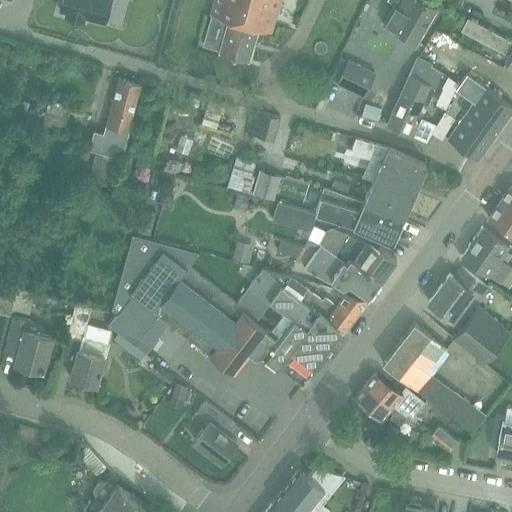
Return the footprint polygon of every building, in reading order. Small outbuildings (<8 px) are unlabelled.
[(63,0),(60,10),(66,12),(65,16),(84,21),(85,17),(105,23),(111,0),(63,0)] [(258,28),(270,31),(271,31),(279,0),(215,0),(211,14),(229,19),(220,52),(249,60),(258,28)] [(437,8),(423,0),(388,0),(395,4),(384,25),(416,43),(437,8)] [(511,40),(467,17),(461,29),(508,54),(504,62),(511,66),(511,40)] [(431,84),(424,81),(432,65),(418,58),(410,74),(388,125),(408,134),(410,130),(414,131),(413,134),(414,134),(419,124),(414,122),(431,84)] [(353,90),(362,72),(363,68),(348,60),(337,82),(353,90)] [(478,159),(511,110),(511,104),(467,73),(455,89),(473,102),(448,138),(478,159)] [(91,149),(97,150),(89,180),(110,187),(119,156),(121,157),(141,84),(119,78),(104,136),(95,134),(91,149)] [(442,139),(450,126),(455,117),(445,112),(432,133),(442,139)] [(273,140),(279,118),(262,113),(256,136),(273,140)] [(214,139),(217,127),(204,124),(201,136),(214,139)] [(366,177),(373,180),(379,182),(381,178),(414,192),(426,164),(387,147),(356,138),(352,151),(373,157),(366,177)] [(255,164),(242,159),(233,188),(250,194),(256,175),(251,173),(255,164)] [(282,175),(280,175),(260,170),(253,194),(274,200),(282,175)] [(402,218),(414,192),(381,178),(379,182),(373,180),(364,201),(402,218)] [(511,185),(488,217),(511,234),(511,185)] [(392,242),(402,218),(364,201),(349,196),(334,191),(325,189),(317,214),(354,225),(392,242)] [(246,211),(251,196),(238,192),(234,207),(246,211)] [(278,202),(277,203),(273,219),(311,230),(316,213),(278,202)] [(156,212),(144,209),(139,232),(150,235),(156,212)] [(500,258),(507,248),(509,245),(482,226),(461,256),(499,284),(511,266),(500,258)] [(366,245),(345,235),(344,237),(333,231),(328,233),(321,245),(336,255),(338,250),(380,282),(396,260),(379,248),(376,253),(366,245)] [(238,240),(233,258),(249,262),(254,244),(238,240)] [(281,240),(277,250),(298,258),(302,247),(281,240)] [(368,298),(380,282),(338,250),(336,255),(321,245),(304,269),(330,282),(333,279),(344,287),(351,286),(368,298)] [(187,267),(155,311),(172,324),(203,348),(211,354),(210,355),(234,373),(249,353),(268,328),(267,328),(267,329),(256,320),(236,305),(238,302),(189,265),(187,267)] [(450,274),(429,302),(439,309),(438,309),(442,312),(452,319),(473,293),(478,296),(486,285),(463,267),(455,278),(450,274)] [(157,301),(173,275),(162,268),(146,294),(157,301)] [(238,302),(236,305),(256,320),(271,300),(286,312),(271,331),(268,328),(249,353),(256,358),(265,356),(280,368),(303,384),(310,375),(343,331),(283,287),(291,276),(292,275),(263,268),(238,302)] [(291,276),(283,287),(343,331),(367,299),(347,292),(338,305),(325,296),(322,300),(291,276)] [(0,314),(11,317),(13,309),(18,287),(4,283),(0,301),(0,300),(0,314)] [(29,314),(36,292),(18,287),(13,309),(29,314)] [(97,385),(112,330),(88,323),(92,308),(77,303),(67,337),(80,341),(70,377),(97,385)] [(485,363),(509,332),(478,307),(453,339),(485,363)] [(14,317),(10,332),(5,351),(17,354),(15,363),(31,367),(31,365),(44,368),(52,338),(25,331),(28,321),(14,317)] [(450,350),(415,322),(383,362),(418,390),(474,432),(487,414),(432,374),(450,350)] [(170,383),(175,376),(160,367),(156,373),(170,383)] [(376,371),(365,385),(407,418),(409,415),(412,418),(416,420),(419,417),(416,414),(426,401),(405,385),(401,391),(376,371)] [(356,397),(354,398),(382,420),(384,418),(383,417),(389,410),(393,413),(390,417),(400,426),(404,421),(408,423),(411,426),(416,420),(412,418),(409,415),(407,418),(365,385),(356,397)] [(222,461),(238,441),(232,436),(239,426),(205,400),(192,418),(204,427),(195,440),(210,452),(209,455),(216,461),(218,458),(222,461)] [(511,424),(503,422),(497,452),(511,455),(511,424)] [(439,425),(433,434),(432,435),(452,449),(459,439),(439,425)] [(437,441),(431,449),(449,462),(455,454),(437,441)] [(495,473),(511,475),(511,456),(498,454),(495,473)] [(315,511),(332,491),(344,476),(318,469),(317,468),(310,478),(298,469),(274,501),(288,511),(315,511)] [(95,511),(144,511),(148,506),(115,484),(114,486),(107,481),(99,481),(94,489),(96,495),(89,505),(97,510),(95,511)] [(288,511),(274,501),(264,511),(288,511)] [(404,511),(435,511),(436,511),(421,508),(421,505),(410,502),(409,505),(406,504),(404,511)]
